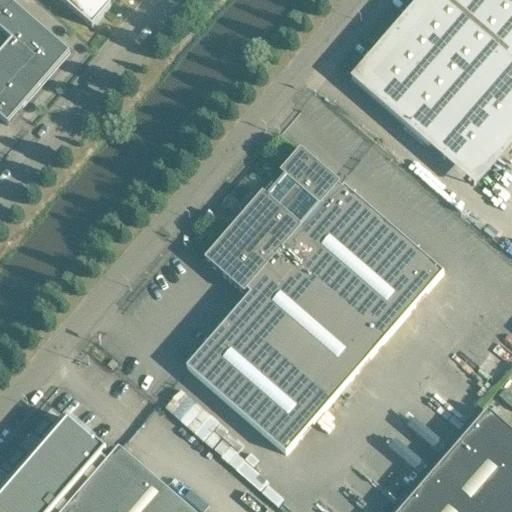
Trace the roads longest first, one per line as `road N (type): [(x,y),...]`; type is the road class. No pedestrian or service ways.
road 1 (unknown): [(96,305),(286,471),(296,471),(309,467),(467,291),(465,267),(275,99)]
road 2 (unclassified): [(0,416),(361,0)]
road 3 (unclassified): [(0,203),(177,0)]
